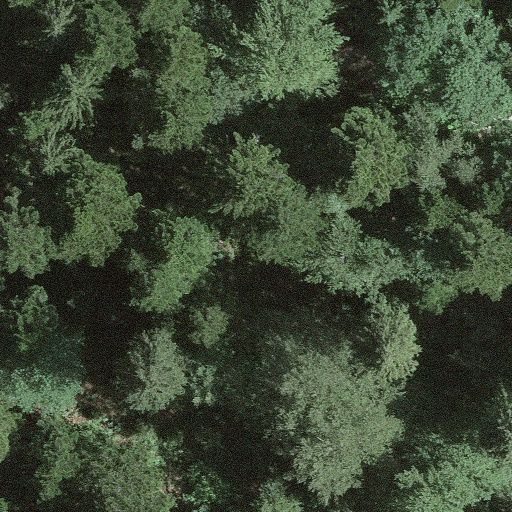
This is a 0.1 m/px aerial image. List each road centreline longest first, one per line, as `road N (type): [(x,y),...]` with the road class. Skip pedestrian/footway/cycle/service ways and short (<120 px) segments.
road 1 (track): [(511,420),(0,60)]
road 2 (track): [(278,0),(334,50),(391,84),(511,127)]
